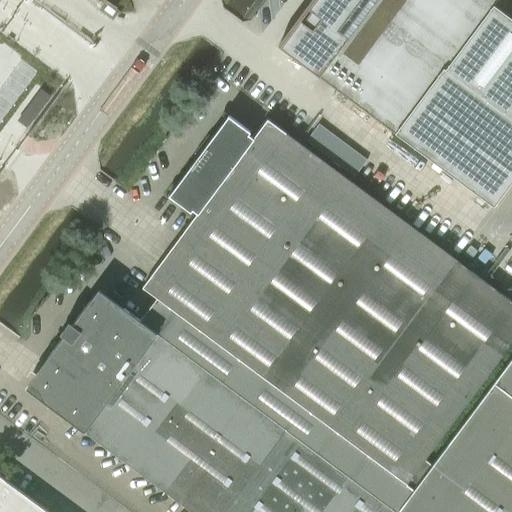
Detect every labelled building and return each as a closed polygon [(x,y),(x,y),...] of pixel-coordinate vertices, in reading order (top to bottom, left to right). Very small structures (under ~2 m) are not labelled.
[(0,0),(0,90),(0,91),(10,83),(0,77),(3,74),(0,73),(0,19),(5,15),(17,16),(18,0),(0,0)] [(511,19),(493,5),(496,0),(314,0),(279,47),(329,84),(492,206),(511,179),(511,19)] [(60,66),(64,60),(57,41),(51,37),(50,19),(48,14),(35,15),(35,24),(25,28),(13,20),(15,25),(31,35),(19,39),(37,51),(36,51),(36,64),(40,73),(25,74),(17,85),(24,85),(25,106),(25,105),(15,120),(0,120),(0,151),(5,155),(35,110),(37,116),(61,80),(60,66)] [(46,359),(25,387),(50,406),(51,407),(64,417),(191,511),(511,511),(511,302),(273,125),(266,120),(252,139),(247,135),(249,132),(227,116),(168,196),(189,213),(192,209),(197,213),(183,232),(157,267),(142,287),(157,298),(140,321),(123,308),(115,319),(90,300),(89,301),(46,359)] [(319,125),(307,141),(354,176),(366,160),(319,125)] [(0,511),(48,511),(0,476),(0,511)]
